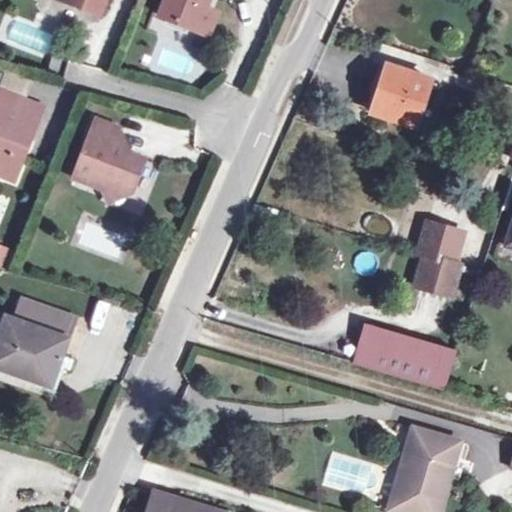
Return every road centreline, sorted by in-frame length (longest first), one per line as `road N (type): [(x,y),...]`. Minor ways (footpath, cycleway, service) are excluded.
road 1 (residential): [(118,454),(258,132)]
road 2 (residential): [(258,132),(74,66)]
road 3 (residential): [(118,454),(302,511)]
road 4 (residential): [(258,132),(315,0)]
